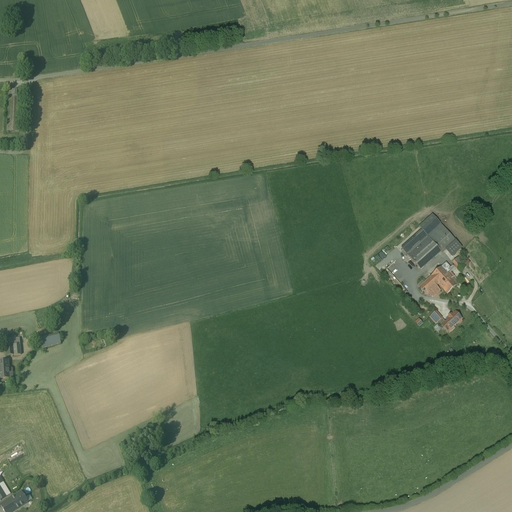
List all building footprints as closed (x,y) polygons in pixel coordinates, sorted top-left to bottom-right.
[(20,92),(8,92),(7,132),(19,132),(20,92)] [(431,216),(419,227),(423,232),(427,237),(440,226),(436,221),(431,216)] [(440,226),(427,237),(433,243),(441,252),(442,254),(450,246),(455,242),(440,226)] [(423,232),(403,251),(407,255),(427,237),(423,232)] [(427,237),(407,255),(412,261),(433,243),(427,237)] [(455,242),(450,246),(454,251),(459,246),(455,242)] [(433,243),(412,261),(420,270),(441,252),(433,243)] [(462,261),(459,257),(452,263),(457,268),(461,272),(467,267),(462,261)] [(446,263),(442,267),(446,273),(451,268),(446,263)] [(439,285),(448,294),(458,285),(452,279),(454,277),(451,273),(455,269),(453,266),(451,268),(446,273),(449,275),(439,285)] [(442,267),(432,277),(439,285),(449,275),(446,273),(442,267)] [(407,292),(389,269),(384,273),(395,287),(397,286),(399,289),(403,295),(407,292)] [(432,277),(419,288),(426,296),(439,285),(432,277)] [(436,287),(428,294),(431,297),(433,297),(440,291),(436,287)] [(442,319),(436,312),(434,315),(436,317),(434,319),(438,323),(439,322),(442,319)] [(452,316),(452,315),(449,318),(449,319),(445,323),(442,319),(439,322),(447,330),(448,329),(451,331),(454,328),(453,327),(462,320),(456,313),(452,316)] [(62,345),(62,335),(42,336),(43,346),(62,345)] [(13,346),(5,346),(6,356),(14,356),(13,346)] [(8,361),(0,361),(0,379),(9,379),(8,370),(10,370),(9,368),(8,368),(8,361)] [(0,500),(10,494),(0,478),(0,500)] [(10,499),(0,505),(4,511),(11,511),(27,502),(21,492),(14,497),(10,499)]
